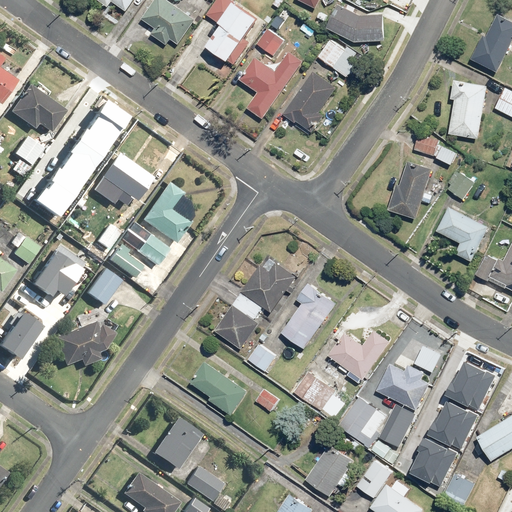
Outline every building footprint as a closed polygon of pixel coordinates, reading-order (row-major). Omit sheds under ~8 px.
[(136,0),(101,0),(111,6),(115,1),(129,11),(136,0)] [(198,19),(170,0),(156,0),(144,18),(159,27),(154,34),(169,45),(174,38),(182,42),(198,19)] [(219,0),(196,34),(234,60),(262,18),(235,0),(219,0)] [(314,22),(284,0),(278,0),(275,5),(290,17),(286,22),(303,36),(314,22)] [(360,0),(361,10),(387,8),(386,0),(360,0)] [(332,28),(348,36),(358,15),(342,7),(332,28)] [(477,58),(500,69),(511,43),(511,20),(499,14),(477,58)] [(267,30),(259,44),(279,55),(287,40),(267,30)] [(323,57),(336,66),(346,51),(333,43),(323,57)] [(0,51),(0,103),(2,105),(18,82),(0,69),(0,66),(7,56),(0,51)] [(248,105),(266,117),(305,61),(292,51),(279,70),(258,55),(240,81),(257,93),(248,105)] [(317,70),(286,114),(314,134),(345,90),(317,70)] [(481,139),(490,85),(459,80),(451,134),(481,139)] [(31,87),(13,112),(34,126),(36,123),(53,134),(68,113),(31,87)] [(511,90),(508,88),(498,105),(511,113),(511,90)] [(101,99),(31,199),(57,217),(127,118),(101,99)] [(420,133),(415,149),(436,155),(441,139),(420,133)] [(26,137),(14,153),(30,165),(42,149),(26,137)] [(119,151),(101,178),(138,202),(156,175),(119,151)] [(394,211),(419,218),(434,169),(408,162),(394,211)] [(462,173),(450,191),(465,200),(477,183),(462,173)] [(169,182),(144,219),(178,242),(192,221),(173,208),(183,192),(169,182)] [(491,226),(452,208),(436,244),(476,262),(491,226)] [(109,224),(97,240),(111,250),(123,233),(109,224)] [(481,270),(511,285),(511,229),(503,226),(481,270)] [(149,235),(137,251),(157,265),(168,250),(149,235)] [(16,253),(27,261),(38,245),(26,237),(16,253)] [(55,244),(32,278),(51,291),(55,286),(65,293),(85,265),(55,244)] [(122,245),(110,259),(134,278),(146,264),(122,245)] [(16,272),(0,260),(0,292),(16,272)] [(247,291),(273,310),(298,275),(280,262),(272,273),(264,267),(247,291)] [(108,273),(90,293),(103,304),(120,283),(108,273)] [(278,326),(308,348),(341,303),(312,281),(278,326)] [(236,306),(220,334),(247,349),(263,322),(236,306)] [(10,324),(0,339),(0,348),(18,361),(42,325),(17,309),(8,323),(10,324)] [(98,320),(54,339),(67,368),(111,349),(98,320)] [(348,333),(332,356),(366,379),(392,341),(376,330),(366,345),(348,333)] [(251,360),(268,371),(277,357),(260,346),(251,360)] [(443,354),(426,346),(417,364),(434,372),(443,354)] [(457,379),(452,390),(476,401),(492,366),(470,356),(459,380),(457,379)] [(251,391),(207,361),(191,385),(234,415),(251,391)] [(393,363),(381,389),(420,408),(433,381),(423,377),(426,371),(410,363),(407,369),(393,363)] [(311,373),(298,391),(315,404),(328,386),(311,373)] [(268,390),(260,401),(273,411),(281,400),(268,390)] [(350,399),(338,390),(325,408),(337,417),(350,399)] [(452,397),(436,431),(457,441),(473,407),(452,397)] [(363,398),(340,428),(370,450),(383,433),(379,430),(389,417),(363,398)] [(399,403),(384,435),(402,444),(418,412),(399,403)] [(154,453),(177,469),(203,433),(179,417),(154,453)] [(511,417),(482,436),(496,458),(511,448),(511,417)] [(433,435),(416,469),(438,479),(454,445),(433,435)] [(381,439),(374,448),(387,457),(394,448),(381,439)] [(332,445),(309,478),(334,496),(357,463),(332,445)] [(508,464),(500,459),(492,473),(506,480),(510,472),(505,469),(508,464)] [(363,487),(375,496),(392,471),(380,463),(363,487)] [(223,483),(198,466),(186,483),(212,500),(223,483)] [(171,511),(179,502),(138,473),(122,496),(145,511),(171,511)] [(448,495),(467,504),(477,484),(457,475),(448,495)] [(510,483),(502,480),(497,493),(505,496),(510,483)] [(389,486),(375,507),(382,511),(423,511),(425,510),(389,486)] [(492,487),(483,490),(488,507),(497,504),(492,487)] [(231,499),(221,492),(213,503),(223,510),(231,499)] [(279,511),(311,511),(314,509),(290,494),(279,511)] [(193,500),(185,511),(203,511),(206,508),(193,500)]
